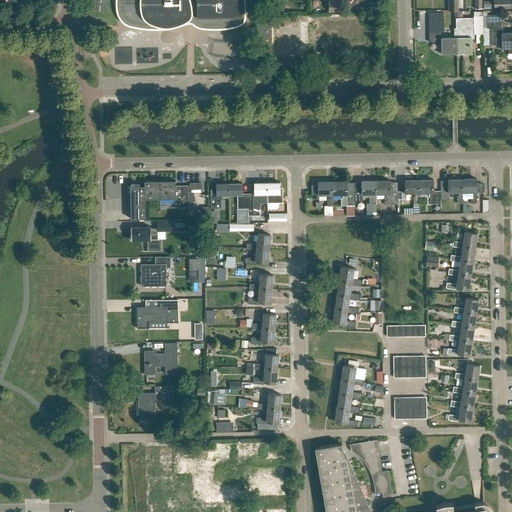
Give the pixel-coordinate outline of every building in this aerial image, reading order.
[(242,17),(242,0),(119,0),(119,1),(119,5),(119,8),(120,12),(121,15),(124,19),(125,20),(129,23),(133,24),(139,25),(145,26),(151,26),(157,26),(163,26),(169,26),(175,24),(181,22),(187,20),(188,18),(189,17),(193,17),(193,19),(194,21),(196,23),(199,25),(203,26),(205,26),(211,26),(217,26),(223,26),(229,25),(235,24),(240,22),(241,21),(242,19),(242,17)] [(340,0),(327,0),(328,12),(341,12),(340,0)] [(447,0),(448,12),(457,12),(456,0),(447,0)] [(473,0),(474,9),(482,9),(481,0),(473,0)] [(511,0),(493,0),(493,9),(511,9),(511,0)] [(256,12),(257,56),(272,56),(271,12),(256,12)] [(511,32),(501,33),(501,15),(485,15),(486,28),(489,28),(489,46),(501,45),(501,49),(508,49),(508,53),(511,53),(511,32)] [(449,30),(441,30),(441,17),(429,17),(429,42),(440,42),(441,54),(456,54),(456,37),(454,37),(449,37),(449,30)] [(456,37),(456,54),(471,54),(471,39),(474,39),(473,18),(456,18),(456,28),(454,28),(454,37),(456,37)] [(448,181),(441,181),(441,200),(448,200),(448,192),(457,192),(457,203),(463,203),(463,192),(463,179),(448,179),(448,181)] [(477,179),(463,179),(463,192),(471,192),(471,203),(477,203),(477,194),(483,194),(482,183),(477,184),(477,179)] [(419,180),(405,180),(405,193),(413,193),(413,204),(419,204),(419,193),(419,180)] [(433,180),(419,180),(419,193),(428,193),(428,204),(433,204),(441,204),(440,200),(441,200),(441,181),(440,181),(440,191),(433,191),(433,180)] [(160,199),(160,181),(155,181),(145,181),(145,186),(130,187),(130,219),(146,219),(145,199),(160,199)] [(176,186),(175,181),(162,181),(160,181),(160,199),(175,199),(175,208),(189,208),(188,186),(176,186)] [(376,212),(376,194),(376,181),(361,181),(361,183),(354,183),(355,201),(362,201),(362,194),(369,194),(369,203),(367,203),(367,212),(376,212)] [(376,181),(376,194),(384,194),(384,205),(397,205),(397,182),(390,182),(390,181),(376,181)] [(333,182),(318,182),(318,185),(311,185),(312,199),(319,199),(319,195),(327,195),(328,206),(324,206),(324,215),(333,215),(333,206),(333,195),(333,182)] [(333,182),(333,195),(341,195),(341,206),(355,206),(355,201),(354,183),(347,183),(347,182),(333,182)] [(216,194),(208,194),(208,211),(214,211),(214,204),(221,204),(221,194),(229,194),(229,183),(216,183),(216,194)] [(249,209),(248,194),(242,194),(242,183),(229,183),(229,194),(237,194),(237,203),(237,210),(249,209)] [(267,203),(267,189),(267,183),(254,183),(254,194),(248,194),(249,209),(249,216),(259,216),(259,194),(267,194),(267,203)] [(280,183),(267,183),(267,189),(267,203),(282,203),(282,187),(280,187),(280,183)] [(173,221),(156,221),(156,228),(151,228),(151,227),(130,227),(131,240),(147,240),(147,251),(161,251),(160,239),(151,239),(151,236),(157,236),(157,231),(173,231),(173,221)] [(200,232),(190,232),(190,243),(192,242),(192,250),(193,250),(194,252),(200,251),(200,232)] [(454,241),(453,246),(462,247),(463,246),(475,248),(477,234),(465,232),(463,243),(454,241)] [(247,244),(247,249),(252,249),(256,250),(257,248),(269,249),(270,235),(258,234),(257,245),(247,244)] [(460,260),(473,262),(475,248),(463,246),(462,247),(461,256),(451,255),(450,260),(460,262),(460,260)] [(246,258),(245,264),(255,264),(255,263),(268,264),(269,249),(257,248),(256,250),(256,259),(246,258)] [(225,255),(224,266),(233,267),(234,257),(225,255)] [(167,267),(171,267),(171,257),(155,257),(155,264),(143,264),(143,285),(167,285),(167,267)] [(189,259),(189,271),(205,271),(204,257),(198,257),(198,259),(189,259)] [(449,268),(448,274),(458,275),(458,274),(471,276),(473,262),(460,260),(460,262),(459,270),(449,268)] [(362,280),(352,279),(354,267),(342,266),(339,280),(352,282),(352,284),(361,286),(362,280)] [(250,284),(250,290),(259,290),(259,289),(272,290),(273,275),(261,274),(260,285),(250,284)] [(447,283),(446,288),(456,290),(456,288),(468,290),(471,276),(458,274),(458,275),(457,284),(447,283)] [(339,280),(337,294),(350,296),(349,298),(359,299),(360,294),(350,293),(352,284),(352,282),(339,280)] [(249,298),(248,303),(258,304),(258,303),(271,304),(272,290),(259,289),(259,290),(258,299),(249,298)] [(348,310),(347,312),(357,314),(358,308),(348,307),(349,298),(350,296),(337,294),(335,308),(348,310)] [(464,312),(476,314),(478,299),(466,297),(464,308),(455,307),(454,312),(463,314),(464,312)] [(179,299),(175,299),(161,299),(161,306),(138,306),(138,327),(149,327),(149,321),(179,321),(179,299)] [(346,320),(347,312),(348,310),(335,308),(333,322),(345,324),(345,326),(355,327),(356,322),(346,320)] [(453,320),(452,326),(461,328),(462,326),(474,328),(476,314),(464,312),(463,314),(462,322),(453,320)] [(253,323),(252,329),(262,330),(262,328),(275,329),(276,315),(263,314),(263,324),(253,323)] [(459,340),(472,342),(474,328),(462,326),(461,328),(460,336),(450,335),(449,340),(459,341),(459,340)] [(252,338),(251,343),(261,344),(261,342),(273,343),(275,329),(262,328),(262,330),(261,338),(252,338)] [(448,348),(447,354),(457,355),(457,353),(470,355),(472,342),(459,340),(459,341),(458,350),(448,348)] [(155,350),(145,350),(145,374),(155,374),(155,366),(165,366),(165,374),(178,374),(177,343),(165,343),(165,354),(155,354),(155,350)] [(279,355),(277,355),(277,349),(267,349),(265,365),(255,364),(255,369),(265,370),(265,368),(278,369),(279,355)] [(341,380),(354,382),(354,383),(363,385),(364,379),(354,378),(356,367),(357,367),(358,361),(350,359),(349,366),(343,365),(341,380)] [(465,378),(478,380),(480,366),(468,363),(466,374),(456,373),(455,378),(465,380),(465,378)] [(254,377),(254,383),(264,384),(264,382),(276,383),(278,369),(265,368),(265,370),(264,378),(254,377)] [(454,387),(453,392),(463,394),(463,392),(475,394),(478,380),(465,378),(465,380),(464,388),(454,387)] [(352,392),(354,383),(354,382),(341,380),(339,394),(340,394),(352,396),(351,397),(361,399),(362,394),(352,392)] [(173,399),(174,399),(174,387),(166,387),(166,386),(155,386),(155,393),(139,393),(139,415),(147,415),(147,423),(155,423),(155,399),(165,399),(166,405),(174,405),(173,399)] [(211,392),(210,403),(217,404),(218,392),(211,392)] [(452,400),(451,406),(461,407),(461,405),(473,407),(475,394),(463,392),(463,394),(462,402),(452,400)] [(258,404),(258,410),(264,410),(268,410),(268,408),(280,409),(281,395),(269,394),(268,405),(258,404)] [(337,408),(349,410),(349,411),(359,413),(360,407),(350,406),(351,397),(352,396),(340,394),(339,394),(337,408)] [(449,414),(448,419),(459,421),(459,419),(471,421),(473,407),(461,405),(461,407),(459,416),(449,414)] [(279,424),(280,409),(268,408),(268,410),(264,410),(263,414),(265,416),(267,416),(267,419),(257,418),(256,423),(258,424),(258,428),(277,430),(277,424),(279,424)] [(335,421),(347,423),(347,425),(357,426),(358,421),(348,420),(349,411),(349,410),(337,408),(335,421)] [(374,491),(374,494),(382,493),(383,497),(392,495),(388,470),(381,471),(381,470),(376,439),(349,444),(351,451),(352,452),(356,454),(357,456),(359,457),(362,460),(364,462),(366,466),(368,469),(370,471),(370,473),(371,476),(372,478),(373,480),(373,482),(374,485),(374,486),(374,489),(374,491)] [(315,448),(326,511),(370,511),(344,450),(343,451),(342,443),(315,448)] [(173,474),(172,447),(146,448),(147,469),(151,466),(148,460),(158,455),(156,451),(160,449),(160,456),(158,457),(160,460),(168,460),(165,461),(167,465),(171,465),(165,468),(165,478),(172,478),(166,481),(166,486),(165,486),(168,492),(168,503),(188,502),(187,474),(173,474)] [(453,503),(447,503),(444,503),(441,504),(436,506),(437,506),(437,510),(427,511),(493,511),(491,508),(487,505),(483,503),(479,503),(453,508),(452,503),(453,503)]
